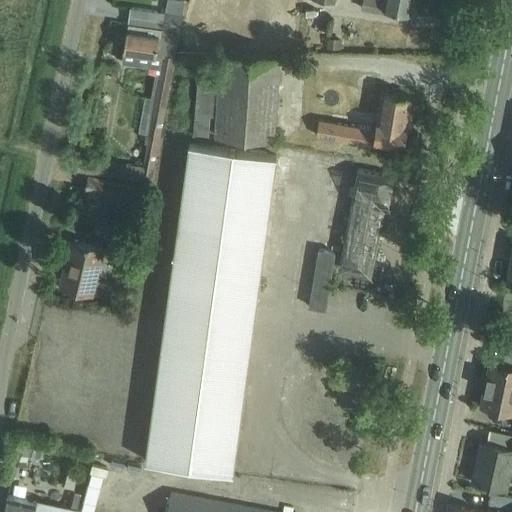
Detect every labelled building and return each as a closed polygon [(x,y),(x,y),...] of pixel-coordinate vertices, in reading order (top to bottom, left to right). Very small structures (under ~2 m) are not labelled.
[(164,0),(163,12),(130,8),(128,22),(179,29),(183,0),(164,0)] [(362,0),(361,7),(382,11),(383,7),(410,12),(412,0),(362,0)] [(122,60),(122,64),(159,70),(162,56),(174,57),(175,52),(175,51),(176,46),(179,31),(175,31),(128,23),(122,60)] [(326,39),(326,49),(339,50),(339,40),(326,39)] [(274,138),(279,56),(221,52),(215,134),(274,138)] [(76,170),(146,181),(151,181),(174,57),(162,56),(159,70),(158,73),(154,98),(144,96),(137,132),(148,134),(143,167),(125,164),(125,165),(78,158),(76,170)] [(402,146),(410,96),(381,91),(374,129),(319,119),(316,135),(372,145),(373,141),(402,146)] [(228,471),(271,160),(192,149),(149,461),(228,471)] [(283,150),(279,181),(292,183),(296,152),(283,150)] [(312,209),(315,156),(295,155),(292,208),(312,209)] [(352,204),(342,254),(373,260),(383,209),(388,211),(395,175),(357,168),(350,203),(352,204)] [(85,189),(139,201),(142,186),(87,175),(85,189)] [(103,247),(70,239),(59,287),(92,295),(103,247)] [(317,248),(307,305),(322,307),(332,251),(317,248)] [(511,350),(504,349),(501,363),(490,361),(480,405),(511,411),(511,350)] [(488,437),(511,443),(511,431),(491,426),(488,437)] [(16,437),(13,450),(27,454),(30,441),(16,437)] [(511,448),(481,441),(472,482),(505,489),(509,472),(511,472),(511,448)] [(274,511),(170,492),(166,511),(274,511)] [(7,494),(2,511),(76,511),(77,510),(60,506),(60,507),(7,494)] [(511,494),(492,494),(491,505),(511,505),(511,494)]
